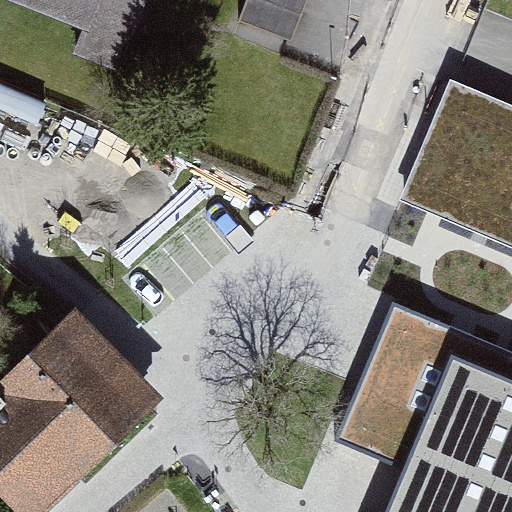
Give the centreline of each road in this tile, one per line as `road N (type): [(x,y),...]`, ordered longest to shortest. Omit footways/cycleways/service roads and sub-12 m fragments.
road 1 (residential): [(409,0),(203,401)]
road 2 (residential): [(0,233),(203,401)]
road 3 (residential): [(203,401),(76,511)]
